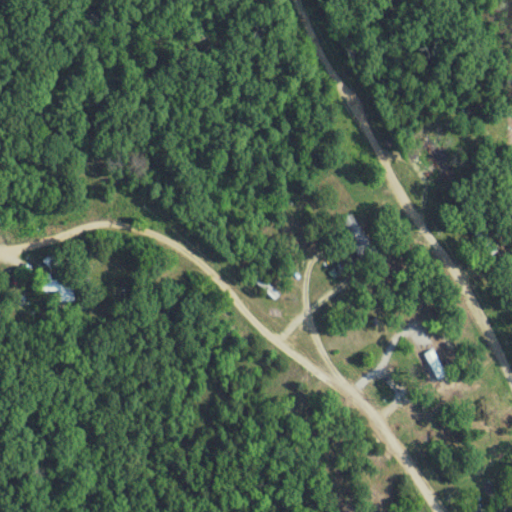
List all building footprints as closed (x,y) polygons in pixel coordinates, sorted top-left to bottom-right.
[(424,146),(445,184),(452,181),(432,142),(424,146)] [(375,255),(355,215),(344,220),(364,261),(375,255)] [(53,268),(60,262),(53,255),(47,261),(53,268)] [(60,302),(75,302),(74,290),(81,289),(81,280),(34,281),(34,293),(60,292),(60,302)] [(321,439),(326,443),(338,431),(327,420),(304,443),(310,449),(321,439)] [(348,499),(356,511),(365,511),(354,495),(348,499)]
